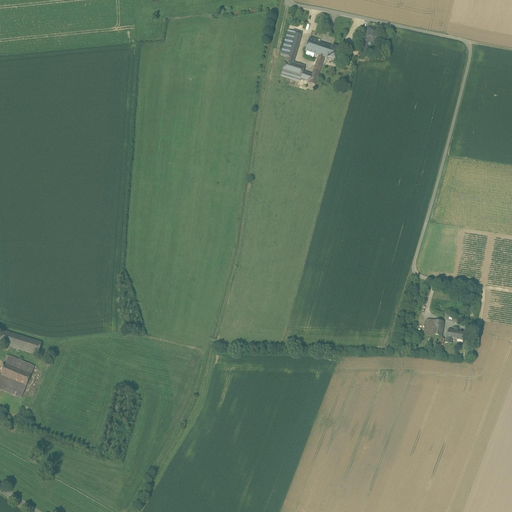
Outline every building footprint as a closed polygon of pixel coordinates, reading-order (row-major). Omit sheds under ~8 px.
[(379,30),(368,28),(366,41),(368,41),(376,43),(379,30)] [(288,31),(281,56),(287,57),(288,51),(294,32),(288,31)] [(294,32),(288,51),(296,53),(301,35),(296,33),(294,32)] [(318,40),(310,38),(306,48),(304,47),(302,51),(319,56),(312,75),(303,72),(302,77),(301,79),(310,82),(309,83),(315,85),(324,58),(324,57),(329,46),(317,42),(318,40)] [(366,41),(361,40),(359,49),(366,50),(368,41),(366,41)] [(332,47),(329,46),(324,57),(324,58),(328,59),(336,62),(341,50),(332,47)] [(366,50),(359,49),(358,56),(364,57),(366,50)] [(296,53),(288,51),(287,57),(294,60),(296,53)] [(293,62),(286,60),(282,71),(302,77),(303,72),(305,66),(293,62)] [(302,77),(282,71),(281,76),(300,82),(301,79),(302,77)] [(425,334),(432,335),(434,321),(427,320),(425,334)] [(444,323),(434,321),(432,335),(442,337),(444,323)] [(458,332),(448,330),(447,338),(446,343),(451,344),(452,339),(457,339),(458,332)] [(42,343),(4,331),(3,335),(0,343),(38,356),(42,343)] [(468,334),(458,332),(457,339),(466,341),(468,334)] [(35,367),(9,356),(6,364),(31,375),(35,367)] [(31,375),(6,364),(1,376),(26,387),(31,375)] [(26,387),(1,376),(0,377),(0,384),(1,385),(0,387),(0,388),(22,398),(26,387)]
